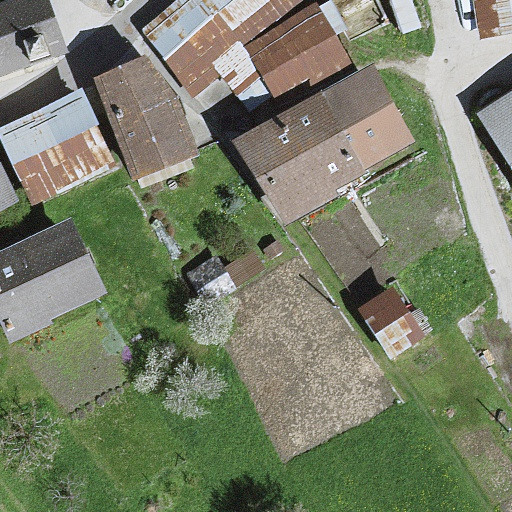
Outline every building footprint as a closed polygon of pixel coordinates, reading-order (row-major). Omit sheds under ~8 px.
[(44,0),(25,0),(0,8),(0,70),(62,49),(44,0)] [(180,0),(149,26),(193,80),(292,0),(180,0)] [(511,0),(472,0),(478,39),(511,34),(511,0)] [(328,13),(252,49),(274,96),(350,59),(328,13)] [(161,64),(104,89),(146,184),(203,159),(161,64)] [(376,73),(247,154),(290,223),(419,142),(376,73)] [(81,104),(12,136),(46,209),(115,177),(81,104)] [(511,104),(491,117),(511,151),(511,104)] [(0,166),(0,215),(19,206),(0,166)] [(78,231),(0,266),(0,304),(18,344),(111,301),(78,231)] [(399,290),(358,321),(397,372),(438,342),(399,290)]
